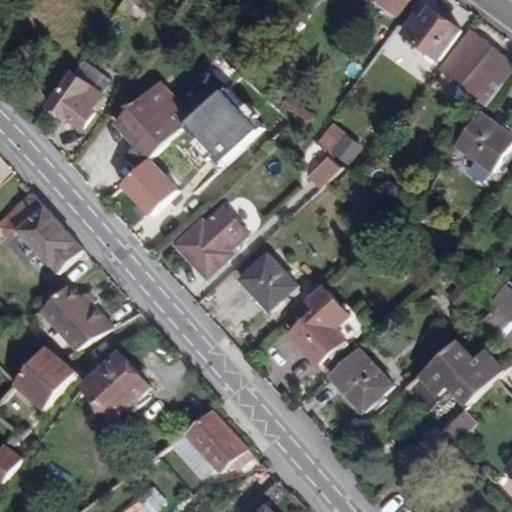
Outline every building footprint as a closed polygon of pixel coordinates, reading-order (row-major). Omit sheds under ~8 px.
[(146,0),(127,0),(121,9),(133,18),(146,0)] [(215,7),(206,0),(204,0),(200,7),(210,14),(215,7)] [(377,0),(400,16),(411,0),(377,0)] [(420,23),(415,20),(408,30),(412,33),(409,38),(442,61),(465,31),(432,6),(420,23)] [(192,36),(184,28),(177,37),(185,44),(192,36)] [(483,116),(485,113),(511,76),(511,58),(473,30),(442,72),(481,100),(474,110),(483,116)] [(115,81),(86,60),(77,73),(105,94),(115,81)] [(72,121),(86,132),(100,115),(96,112),(108,96),(105,94),(77,73),(51,108),(70,123),(72,121)] [(129,156),(143,170),(177,138),(196,121),(162,85),(120,124),(134,138),(141,131),(148,139),(140,145),(129,156)] [(316,118),(283,89),(275,100),(283,107),(308,128),(316,118)] [(295,123),(270,101),(267,103),(264,99),(244,117),(271,146),(295,123)] [(511,154),(511,133),(485,113),(483,116),(460,146),(498,174),(511,154)] [(141,131),(134,138),(140,145),(148,139),(141,131)] [(343,146),(332,137),(325,147),(335,155),(343,146)] [(177,138),(143,170),(135,178),(152,197),(170,217),(174,220),(204,192),(202,190),(209,183),(199,172),(204,167),(177,138)] [(346,169),(333,157),(314,175),(325,188),(346,169)] [(402,191),(374,168),(363,182),(392,204),(402,191)] [(339,184),(355,200),(365,190),(361,186),(360,187),(348,175),(339,184)] [(365,190),(355,200),(369,215),(380,205),(365,190)] [(18,209),(30,223),(22,231),(61,275),(87,252),(34,193),(18,209)] [(170,217),(152,197),(143,206),(161,225),(170,217)] [(252,235),(227,207),(208,224),(205,221),(178,245),(209,280),(236,255),(233,252),(252,235)] [(430,252),(417,239),(409,247),(422,261),(430,252)] [(301,287),(272,256),(244,282),(272,313),(301,287)] [(45,312),(81,351),(119,329),(95,304),(92,307),(73,286),(45,312)] [(354,318),(326,287),(309,302),(318,311),(292,335),(321,367),(350,340),(341,330),(354,318)] [(500,306),(511,316),(511,292),(506,287),(495,302),(500,306)] [(455,388),(472,406),(473,406),(499,381),(508,372),(488,350),(478,360),(461,342),(424,375),(444,397),(455,388)] [(50,348),(21,385),(48,410),(79,374),(65,360),(50,348)] [(397,387),(363,349),(333,377),(367,414),(397,387)] [(87,385),(118,421),(155,388),(124,353),(87,385)] [(473,406),(472,406),(450,428),(463,441),(485,421),(486,420),(473,406)] [(245,462),(256,453),(216,412),(187,433),(224,474),(241,459),(245,462)] [(26,463),(8,449),(0,458),(0,486),(4,490),(26,463)] [(148,467),(154,474),(173,460),(167,454),(148,467)] [(143,499),(152,511),(159,511),(172,502),(159,486),(143,499)]
